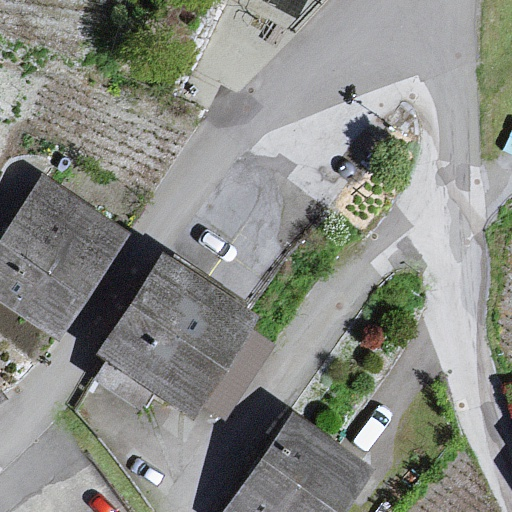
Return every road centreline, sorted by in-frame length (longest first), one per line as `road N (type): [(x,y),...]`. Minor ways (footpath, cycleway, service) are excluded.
road 1 (residential): [(391,0),(251,109),(172,199),(66,376),(0,444)]
road 2 (unclassified): [(456,0),(451,298),(482,417),(511,481)]
